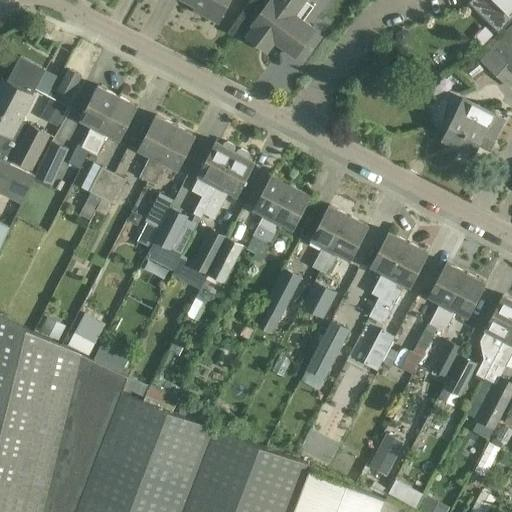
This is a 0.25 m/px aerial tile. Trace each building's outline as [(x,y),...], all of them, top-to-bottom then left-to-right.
[(184,0),(202,9),(200,12),(218,21),(229,0),(184,0)] [(315,29),(296,15),(307,0),(269,0),(251,25),(253,26),(246,35),(268,51),(275,41),(295,56),(315,29)] [(511,0),(470,0),(469,2),(499,31),(511,17),(511,0)] [(511,25),(481,60),(511,87),(511,85),(511,25)] [(0,158),(10,163),(12,159),(33,169),(51,134),(28,122),(27,123),(21,120),(34,95),(32,94),(45,69),(19,55),(6,80),(2,78),(0,81),(0,129),(0,130),(0,131),(0,158)] [(69,68),(58,88),(70,95),(81,75),(69,68)] [(89,150),(118,94),(98,84),(80,119),(93,125),(82,146),(89,150)] [(118,94),(89,150),(97,154),(108,133),(120,139),(138,105),(118,94)] [(490,147),(504,119),(463,98),(443,138),(473,153),(479,142),(490,147)] [(50,99),(40,117),(57,126),(67,108),(50,99)] [(147,180),(175,124),(155,114),(138,148),(150,155),(139,176),(147,180)] [(175,124),(147,180),(155,184),(166,163),(178,169),(196,135),(175,124)] [(52,185),(69,149),(51,140),(35,175),(34,177),(52,185)] [(223,144),(215,140),(198,174),(199,175),(192,189),(203,195),(193,213),(201,217),(203,212),(204,213),(237,151),(234,150),(234,145),(227,142),(223,144)] [(80,168),(89,150),(82,146),(78,145),(69,162),(80,168)] [(237,151),(204,213),(215,218),(229,190),(238,195),(255,161),(248,157),(248,152),(241,149),(237,151)] [(0,193),(22,203),(34,177),(35,175),(10,164),(10,163),(0,158),(0,193)] [(96,209),(114,172),(94,162),(81,187),(91,192),(79,214),(90,220),(96,209)] [(114,172),(96,209),(106,214),(113,202),(115,203),(127,179),(114,172)] [(252,258),(291,183),(272,173),(253,208),(263,214),(252,235),(254,236),(246,250),(253,253),(251,257),(252,258)] [(311,193),(291,183),(252,258),(260,262),(280,222),(292,229),(311,193)] [(151,244),(170,207),(173,200),(160,193),(146,220),(149,221),(140,238),(151,244)] [(320,270),(349,214),(330,203),(311,239),(323,245),(312,266),(320,270)] [(170,207),(151,244),(152,244),(146,255),(173,269),(183,250),(173,245),(188,216),(170,207)] [(368,224),(349,214),(320,270),(327,273),(338,253),(350,259),(368,224)] [(0,220),(0,246),(10,225),(0,220)] [(208,274),(227,236),(210,227),(190,265),(208,274)] [(371,264),(383,271),(371,292),(379,296),(369,315),(408,241),(388,230),(371,264)] [(227,236),(208,274),(224,282),(245,246),(227,236)] [(428,251),(408,241),(369,315),(384,323),(402,290),(395,287),(399,280),(410,285),(428,251)] [(437,327),(466,271),(446,261),(428,295),(440,302),(429,323),(437,327)] [(284,268),(262,310),(280,319),(302,277),(284,268)] [(486,282),(466,271),(437,327),(445,331),(456,310),(468,316),(486,282)] [(325,332),(330,320),(324,317),(337,292),(315,281),(301,306),(302,306),(297,316),(315,326),(325,332)] [(484,377),(511,321),(511,298),(502,294),(484,328),(486,329),(480,340),(484,358),(476,373),(484,377)] [(0,511),(288,511),(308,462),(121,391),(128,376),(0,315),(0,511)] [(66,326),(47,316),(40,330),(59,339),(66,326)] [(325,332),(306,368),(325,378),(350,329),(331,319),(330,320),(325,332)] [(511,321),(484,377),(466,414),(494,428),(511,393),(511,381),(501,375),(511,353),(511,321)] [(412,355),(411,355),(403,370),(412,374),(437,327),(429,323),(412,355)] [(381,328),(363,363),(377,370),(395,336),(381,328)] [(95,342),(76,332),(68,347),(88,356),(95,342)] [(447,339),(431,369),(447,377),(463,347),(447,339)] [(102,342),(94,359),(121,372),(129,355),(102,342)] [(461,354),(443,386),(461,396),(478,364),(461,354)] [(143,398),(148,389),(127,379),(122,390),(143,398)] [(148,389),(143,398),(173,410),(178,400),(150,385),(148,389)] [(179,412),(206,423),(210,411),(202,408),(200,411),(182,404),(179,412)] [(487,474),(501,446),(490,440),(476,468),(487,474)] [(379,511),(385,498),(309,469),(292,511),(379,511)] [(374,481),(370,489),(385,495),(388,488),(374,481)] [(393,483),(387,494),(415,508),(421,498),(393,483)] [(481,490),(469,511),(487,511),(496,497),(481,490)] [(427,495),(420,508),(427,511),(446,511),(449,506),(427,495)]
